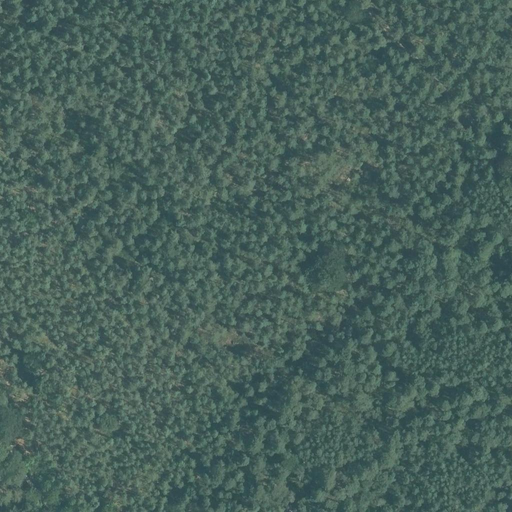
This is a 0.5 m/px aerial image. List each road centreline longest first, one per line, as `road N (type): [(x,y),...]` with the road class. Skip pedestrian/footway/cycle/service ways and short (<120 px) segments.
road 1 (track): [(166,511),(503,149)]
road 2 (track): [(358,0),(511,156)]
